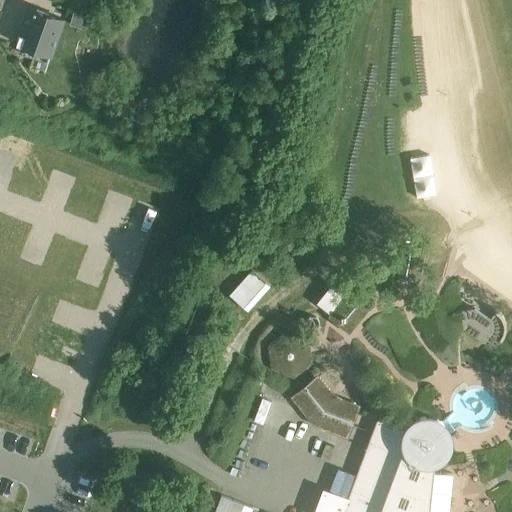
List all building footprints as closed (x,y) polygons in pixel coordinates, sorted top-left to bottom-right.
[(63,19),(29,7),(16,43),(27,47),(24,54),(48,62),(63,19)] [(431,154),(409,157),(416,197),(438,193),(431,154)] [(421,248),(401,244),(396,275),(415,279),(421,248)] [(248,278),(233,297),(249,309),(264,290),(248,278)] [(350,295),(339,309),(332,304),(326,311),(346,328),(364,306),(350,295)] [(491,320),(476,309),(460,312),(464,330),(495,352),(501,342),(502,342),(506,334),(506,326),(503,317),(497,311),(491,320)] [(304,343),(287,336),(269,351),(271,363),(293,372),(307,360),(304,343)] [(338,399),(330,394),(326,396),(314,381),(295,396),(316,422),(346,433),(355,411),(336,404),(338,399)] [(259,395),(251,419),(286,431),(294,407),(259,395)] [(402,429),(377,419),(348,498),(328,490),(319,511),(424,511),(425,509),(449,511),(452,474),(429,472),(430,462),(438,459),(445,453),(449,444),(449,435),(445,427),(439,421),(430,417),(421,418),(413,422),(407,429),(402,429)]
